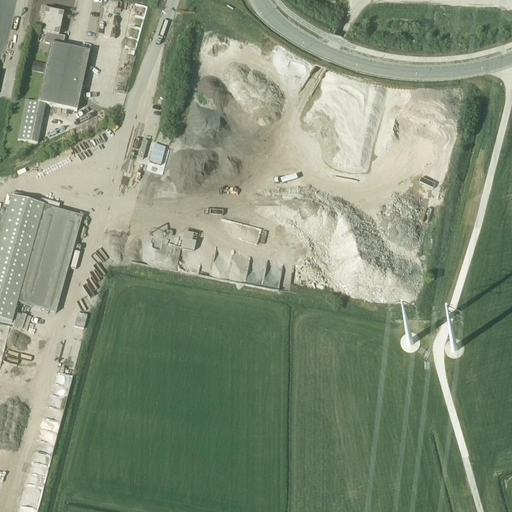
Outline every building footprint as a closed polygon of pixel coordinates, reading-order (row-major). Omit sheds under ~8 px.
[(44,44),(50,45),(62,47),(65,37),(58,36),(63,14),(49,11),(50,9),(43,8),(42,15),(43,15),(40,33),(46,34),(44,44)] [(89,53),(62,47),(50,45),(37,104),(25,101),(17,141),(37,145),(45,105),(76,112),(89,53)] [(43,74),(45,65),(33,63),(31,72),(43,74)] [(82,217),(43,207),(11,198),(0,237),(0,320),(11,323),(17,303),(55,314),(82,217)] [(197,251),(202,235),(189,232),(185,247),(197,251)]
